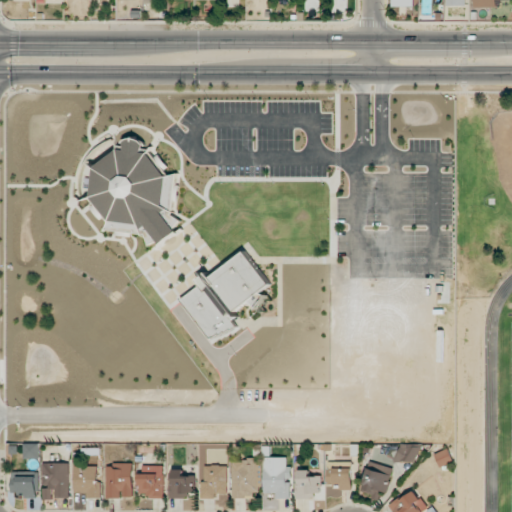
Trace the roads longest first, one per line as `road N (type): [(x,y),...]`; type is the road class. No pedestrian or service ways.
road 1 (secondary): [(511,44),(0,42)]
road 2 (secondary): [(0,74),(511,76)]
road 3 (residential): [(0,415),(259,416)]
